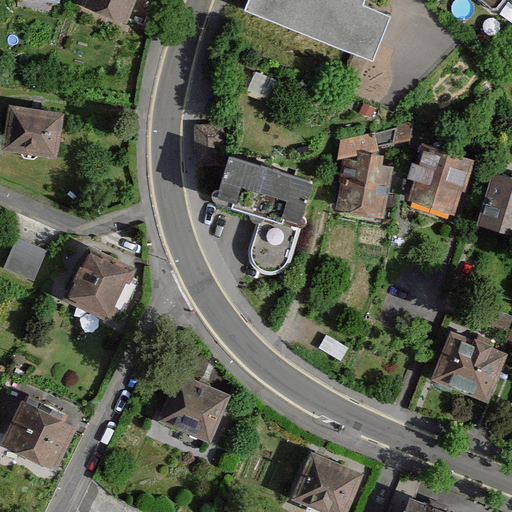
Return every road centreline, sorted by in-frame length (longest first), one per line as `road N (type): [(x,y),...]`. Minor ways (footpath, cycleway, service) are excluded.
road 1 (tertiary): [(192,275),(172,209),(168,132),(180,49),(198,0)]
road 2 (tertiary): [(403,439),(300,391),(263,364),(224,326),(192,275)]
road 3 (residential): [(59,511),(155,313),(192,275)]
road 4 (residential): [(0,194),(79,228),(136,210)]
road 5 (unknown): [(327,206),(304,290),(278,342)]
